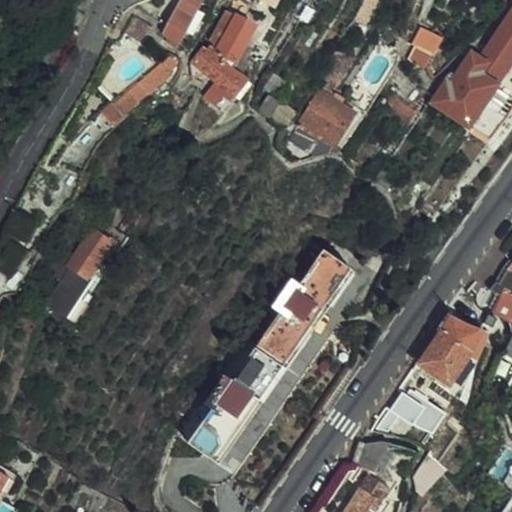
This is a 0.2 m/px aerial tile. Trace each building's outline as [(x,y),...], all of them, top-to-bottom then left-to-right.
[(162,0),(153,17),(164,31),(167,27),(175,32),(190,7),(187,5),(190,0),(162,0)] [(181,50),(190,58),(206,71),(223,86),(225,87),(236,69),(225,61),(219,56),(222,52),(242,13),(217,0),(214,0),(197,28),(201,31),(199,34),(206,39),(204,41),(202,45),(191,36),(181,50)] [(124,4),(113,21),(128,30),(131,27),(137,20),(140,16),(124,4)] [(469,122),(491,136),(511,109),(511,107),(511,8),(499,28),(491,39),(480,56),(470,51),(449,83),(445,81),(432,99),(469,122)] [(443,36),(423,24),(413,42),(418,44),(410,58),(426,67),(443,36)] [(101,122),(111,133),(123,123),(139,109),(138,108),(169,80),(166,76),(174,69),(167,60),(126,99),(101,122)] [(254,81),(242,100),(257,109),(269,91),(254,81)] [(298,140),(331,139),(356,101),(336,88),(331,95),(309,81),(299,96),(294,93),(274,126),(298,140)] [(381,110),(407,129),(420,111),(394,92),(381,110)] [(9,195),(0,211),(0,220),(15,229),(25,213),(10,205),(14,198),(9,195)] [(33,298),(49,309),(54,301),(65,307),(79,285),(81,281),(71,275),(99,231),(81,219),(64,246),(52,237),(44,250),(50,255),(49,261),(47,267),(50,270),(33,298)] [(118,226),(108,220),(99,231),(71,275),(81,281),(93,263),(118,226)] [(195,384),(168,422),(228,464),(299,360),(361,270),(302,229),(251,302),(195,384)] [(43,265),(47,267),(49,261),(50,255),(44,250),(41,253),(48,258),(43,265)] [(494,345),(511,355),(511,251),(511,253),(507,250),(505,254),(488,285),(499,293),(492,307),(499,309),(502,332),(494,345)] [(488,285),(483,301),(492,307),(499,293),(488,285)] [(445,340),(422,370),(436,379),(453,390),(473,363),(480,349),(485,339),(487,336),(472,332),(458,323),(455,321),(442,338),(445,340)] [(389,414),(380,427),(390,434),(393,429),(396,432),(402,423),(415,432),(429,415),(406,399),(393,417),(389,414)] [(362,452),(361,456),(358,472),(388,470),(394,451),(383,449),(362,452)] [(439,469),(431,465),(417,484),(418,498),(439,469)] [(377,480),(368,494),(382,504),(387,508),(393,490),(377,480)] [(377,511),(382,504),(368,494),(355,511),(377,511)]
